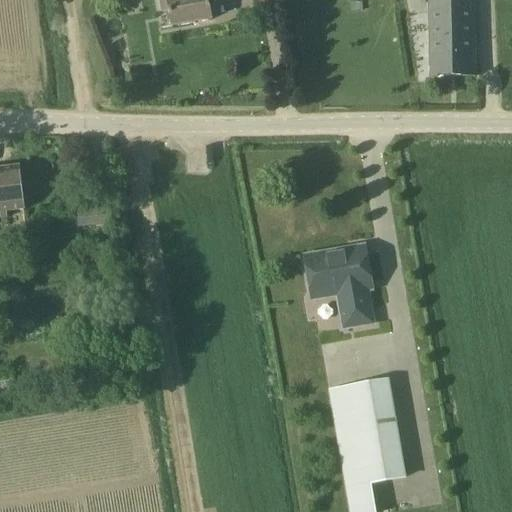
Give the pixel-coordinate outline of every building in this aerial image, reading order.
[(170,10),(173,27),(211,20),(207,0),(158,0),(161,13),(170,10)] [(429,0),(431,79),(475,78),(473,0),(429,0)] [(20,167),(0,169),(0,213),(25,210),(20,167)] [(94,227),(94,211),(77,212),(78,228),(94,227)] [(374,325),(367,283),(371,282),(367,255),(351,258),(349,250),(305,258),(312,301),(338,296),(344,330),(374,325)] [(406,478),(389,382),(330,392),(350,511),(376,511),(372,484),(406,478)]
